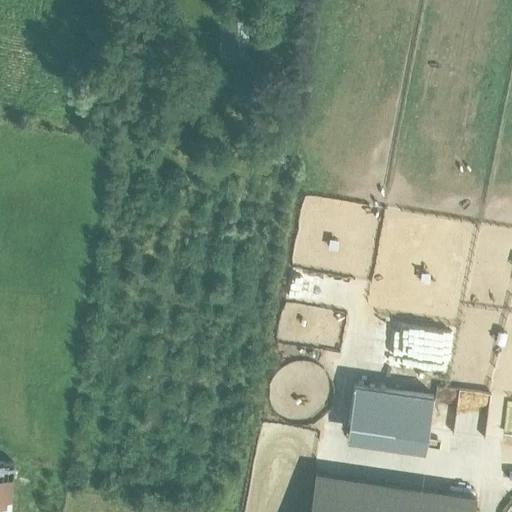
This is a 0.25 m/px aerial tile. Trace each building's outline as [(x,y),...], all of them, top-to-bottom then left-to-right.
[(248,17),(227,18),(228,58),(249,57),(248,17)] [(282,164),(287,139),(274,136),(270,161),(282,164)] [(354,383),(348,422),(427,434),(433,395),(354,383)] [(7,511),(13,463),(0,461),(0,511),(7,511)] [(315,473),(309,511),(472,511),(475,496),(315,473)]
